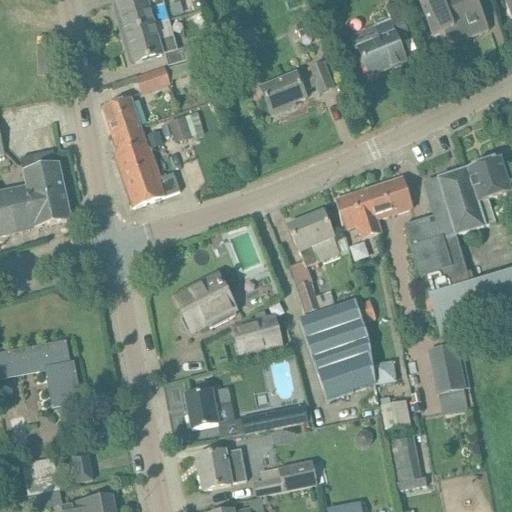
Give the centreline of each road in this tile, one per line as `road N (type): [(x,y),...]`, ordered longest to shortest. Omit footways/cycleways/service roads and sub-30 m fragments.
road 1 (tertiary): [(109,246),(255,202),(511,82)]
road 2 (tertiary): [(161,511),(109,246)]
road 3 (tertiary): [(109,246),(65,0)]
